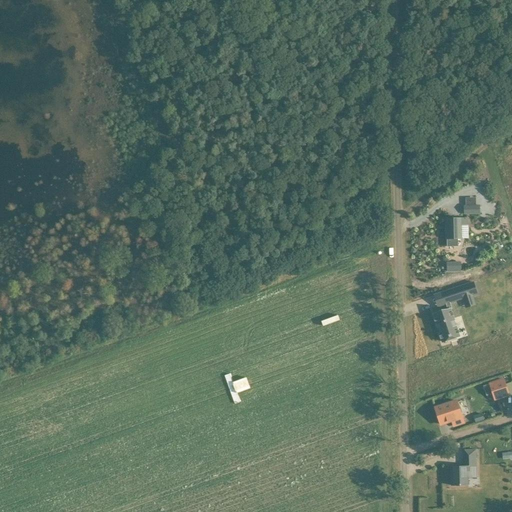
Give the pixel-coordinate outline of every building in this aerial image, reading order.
[(480,205),(476,205),(466,205),(464,205),(464,214),(470,214),(480,214),(480,205)] [(458,247),(458,239),(462,239),(461,225),(467,225),(467,218),(456,218),(446,218),(447,239),(447,247),(458,247)] [(472,303),(470,296),(478,293),(474,282),(435,293),(438,305),(448,302),(450,309),(438,312),(447,340),(464,334),(456,307),(455,307),(453,301),(462,298),(465,305),(472,303)] [(477,311),(479,319),(502,316),(501,308),(477,311)] [(507,327),(504,316),(482,323),(485,333),(507,327)] [(505,384),(504,380),(494,383),(497,392),(493,394),(495,400),(498,399),(509,395),(505,384)] [(457,401),(435,408),(440,425),(452,421),(454,426),(464,423),(457,401)] [(482,413),(473,416),(475,423),(484,420),(482,413)] [(468,486),(468,478),(477,478),(476,450),(465,450),(465,466),(451,467),(452,486),(468,486)]
